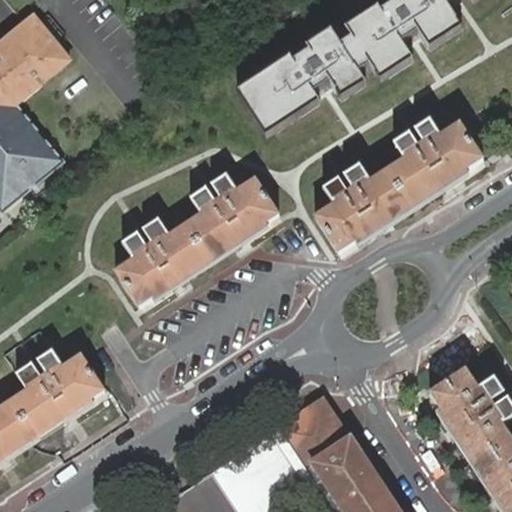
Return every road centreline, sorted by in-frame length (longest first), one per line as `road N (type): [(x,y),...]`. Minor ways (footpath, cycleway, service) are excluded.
road 1 (residential): [(330,334),(56,511)]
road 2 (residential): [(359,352),(363,394),(433,511)]
road 3 (residential): [(427,247),(397,250),(344,282),(328,317),(330,334)]
road 4 (residential): [(359,352),(384,348),(438,315),(450,276)]
